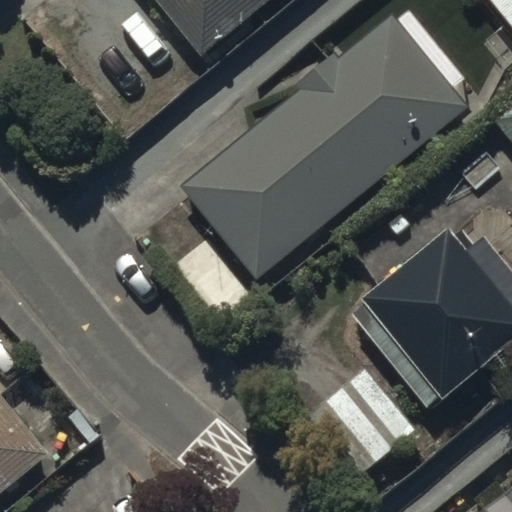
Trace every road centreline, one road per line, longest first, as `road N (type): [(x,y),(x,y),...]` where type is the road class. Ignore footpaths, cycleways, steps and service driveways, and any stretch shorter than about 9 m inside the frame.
road 1 (residential): [(268,511),(119,371),(0,226)]
road 2 (unknown): [(403,511),(511,423)]
